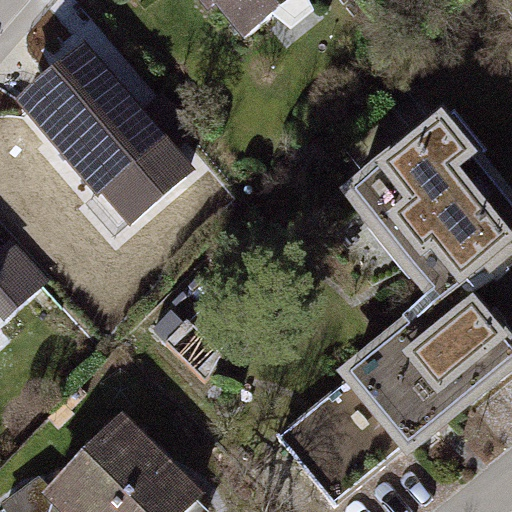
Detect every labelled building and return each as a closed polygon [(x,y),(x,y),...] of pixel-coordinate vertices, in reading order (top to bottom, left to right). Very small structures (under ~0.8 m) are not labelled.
[(211,0),(250,44),(301,0),(211,0)] [(201,175),(92,48),(22,108),(131,235),(201,175)] [(511,171),(453,101),(347,188),(436,296),(450,313),(483,286),(511,262),(511,171)] [(0,253),(0,326),(4,331),(53,289),(13,243),(0,253)] [(436,296),(344,372),(353,384),(285,440),(338,504),(406,448),(418,462),(511,384),(511,320),(483,286),(450,313),(436,296)] [(191,320),(168,345),(206,380),(229,356),(191,320)] [(117,419),(42,496),(58,511),(204,511),(208,508),(117,419)]
